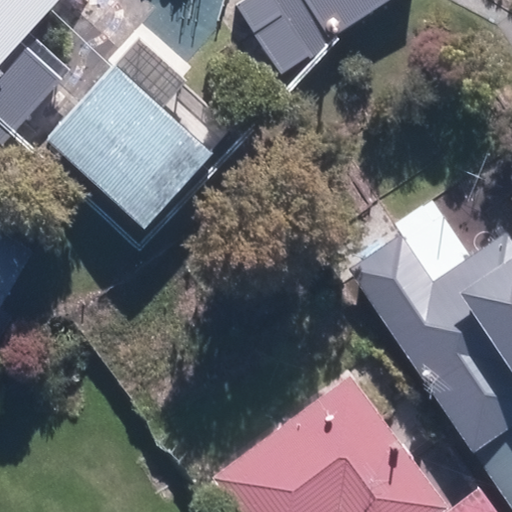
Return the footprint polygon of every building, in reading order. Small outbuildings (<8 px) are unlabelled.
[(0,0),(0,71),(66,0),(0,0)] [(329,41),(391,0),(244,0),(236,5),(281,73),(309,55),(311,58),(332,44),(329,41)] [(77,56),(8,132),(115,229),(184,153),(77,56)] [(0,210),(0,315),(45,236),(0,210)] [(511,225),(443,272),(410,224),(357,261),(511,486),(511,225)] [(254,511),(426,511),(456,490),(359,364),(221,469),(254,511)] [(507,511),(484,481),(442,511),(507,511)]
